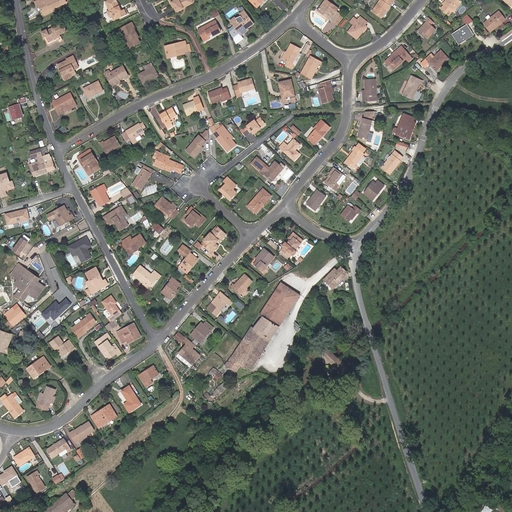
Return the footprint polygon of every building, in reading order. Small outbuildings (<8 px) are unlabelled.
[(41,2),(45,10),(52,7),(51,6),(54,5),(54,7),(63,3),(61,0),(36,0),(38,3),(41,2)] [(129,11),(126,5),(124,6),(120,0),(108,0),(112,6),(109,7),(112,14),(115,13),(117,17),(129,11)] [(324,0),(323,2),(336,11),(337,9),(325,0),(324,0)] [(390,0),(379,0),(372,10),(381,16),(392,1),(390,0)] [(452,8),(459,0),(446,0),(444,4),(440,8),(447,14),(452,8)] [(461,0),(459,0),(452,8),(454,10),(462,0),(461,0)] [(325,15),(324,16),(332,22),(339,13),(336,11),(323,2),(317,11),(320,14),(321,13),(325,15)] [(237,15),(232,18),(239,28),(233,32),(234,34),(240,30),(242,31),(249,26),(247,23),(249,22),(250,24),(255,20),(245,7),(240,10),(245,16),(240,20),(237,15)] [(498,9),(495,12),(483,22),(490,30),(502,20),(505,17),(498,9)] [(467,13),(461,18),(463,22),(465,20),(467,22),(472,18),(467,13)] [(338,14),(332,22),(336,25),(342,17),(338,14)] [(215,32),(223,27),(217,16),(200,25),(206,36),(212,33),(211,32),(214,30),(215,32)] [(363,29),(363,30),(367,26),(365,24),(367,21),(360,16),(348,31),(357,38),(362,32),(361,31),(363,29)] [(428,21),(419,30),(427,38),(436,29),(431,24),(434,21),(429,16),(426,19),(427,20),(428,21)] [(56,34),(58,33),(60,31),(67,28),(63,19),(48,27),(47,26),(41,29),(43,33),(44,35),(46,34),(48,39),(56,35),(56,34)] [(123,25),(125,30),(132,44),(142,39),(140,34),(141,33),(133,20),(123,25)] [(418,29),(419,30),(428,21),(427,20),(418,29)] [(465,37),(466,38),(474,33),(467,23),(453,32),(459,41),(465,37)] [(242,31),(240,30),(234,34),(237,40),(244,35),(242,31)] [(60,37),(58,33),(56,34),(56,35),(48,39),(46,34),(44,35),(45,36),(48,43),(60,37)] [(180,49),(180,50),(186,49),(185,47),(189,46),(187,41),(186,37),(167,42),(169,51),(180,49)] [(287,52),(283,59),(287,61),(285,64),(292,68),(293,64),(292,63),(296,55),(299,48),(290,43),(286,52),(287,52)] [(399,49),(403,53),(406,51),(402,45),(398,48),(399,49)] [(399,49),(392,56),(390,58),(386,61),(393,69),(397,66),(406,57),(409,60),(412,57),(406,51),(403,53),(399,49)] [(426,57),(435,67),(441,62),(442,63),(448,57),(441,49),(435,56),(432,52),(426,57)] [(58,61),(61,67),(63,66),(65,70),(63,71),(65,76),(77,71),(74,66),(73,62),(77,60),(73,52),(67,55),(67,57),(58,61)] [(313,61),(314,57),(311,55),(302,74),(310,78),(314,70),(315,67),(317,63),(313,61)] [(125,61),(112,68),(108,70),(113,79),(121,75),(130,71),(125,61)] [(139,70),(144,80),(160,72),(155,62),(139,70)] [(413,98),(420,82),(422,83),(424,79),(412,74),(403,93),(413,98)] [(89,93),(104,85),(99,75),(84,83),(89,93)] [(234,81),(237,92),(242,90),(242,88),(256,85),(254,77),(254,75),(247,77),(239,79),(240,80),(234,81)] [(284,95),(282,95),(284,100),(288,100),(287,95),(290,94),(292,99),(296,98),(295,93),(294,93),(293,86),(288,87),(287,85),(293,83),(292,78),(279,80),(281,87),(282,86),(284,95)] [(365,79),(366,96),(364,96),(364,101),(375,100),(374,95),(377,95),(376,78),(365,79)] [(332,84),(330,79),(321,82),(322,87),(319,88),(324,103),(334,100),(332,93),(329,85),(332,84)] [(221,96),(226,95),(227,94),(224,84),(209,90),(213,99),(221,96)] [(63,106),(77,99),(72,89),(54,97),(57,104),(61,102),(63,106)] [(188,111),(203,105),(199,93),(194,95),(195,97),(184,101),(188,111)] [(78,101),(77,99),(63,106),(61,102),(57,104),(60,109),(78,101)] [(15,120),(26,116),(22,103),(10,106),(15,120)] [(160,111),(164,119),(170,116),(177,112),(173,104),(160,111)] [(401,118),(399,117),(393,134),(407,139),(409,133),(407,132),(411,121),(412,117),(403,114),(401,118)] [(243,128),(248,135),(251,132),(253,135),(258,131),(257,130),(260,128),(265,124),(260,117),(255,121),(254,120),(243,128)] [(135,132),(140,130),(146,127),(145,125),(147,124),(145,119),(142,121),(142,120),(132,125),(135,132)] [(365,138),(369,124),(360,121),(356,135),(365,138)] [(311,144),(324,130),(316,122),(312,128),(313,129),(305,138),(311,144)] [(208,128),(212,133),(220,126),(219,123),(215,125),(211,127),(208,128)] [(295,124),(291,128),(299,135),(302,132),(295,124)] [(136,140),(140,138),(138,134),(137,135),(135,132),(132,125),(128,127),(129,128),(130,131),(132,135),(136,140)] [(226,152),(234,144),(230,140),(227,136),(228,135),(220,126),(212,133),(215,138),(214,139),(226,152)] [(245,137),(248,135),(243,128),(240,131),(245,137)] [(196,135),(203,141),(206,138),(205,129),(199,131),(196,135)] [(109,138),(108,137),(106,139),(105,137),(101,140),(107,150),(122,142),(117,132),(111,136),(112,137),(109,138)] [(200,147),(199,146),(203,141),(196,135),(183,150),(191,158),(194,154),(195,154),(196,153),(200,147)] [(292,139),(285,146),(281,143),(277,148),(291,160),(297,154),(293,150),(297,144),(292,139)] [(408,150),(410,144),(398,140),(397,146),(408,150)] [(350,150),(341,162),(350,169),(362,153),(352,145),(348,149),(350,150)] [(46,147),(39,149),(41,155),(47,172),(55,170),(50,157),(49,157),(48,155),(46,156),(45,152),(47,152),(46,147)] [(39,156),(37,150),(30,152),(32,158),(38,156),(39,156)] [(84,165),(87,170),(99,164),(92,150),(82,155),(84,158),(82,159),(85,165),(84,165)] [(391,166),(393,167),(398,160),(397,160),(400,156),(392,150),(378,167),(385,173),(391,166)] [(33,164),(36,176),(47,172),(41,155),(39,156),(38,156),(40,162),(33,164)] [(86,171),(87,170),(84,165),(85,165),(82,159),(84,158),(82,155),(78,156),(86,171)] [(160,155),(156,163),(163,167),(162,169),(170,173),(172,170),(176,172),(179,165),(168,159),(166,158),(160,155)] [(255,157),(249,163),(252,165),(257,159),(255,157)] [(280,168),(273,161),(267,168),(257,159),(252,165),(258,171),(257,172),(261,175),(262,174),(269,181),(280,168)] [(101,167),(99,164),(87,170),(86,171),(89,175),(101,167)] [(152,170),(142,165),(140,168),(150,174),(152,170)] [(329,173),(326,176),(322,182),(330,188),(333,190),(337,184),(334,182),(340,174),(331,167),(328,172),(329,173)] [(150,174),(140,168),(137,174),(130,185),(140,191),(145,182),(146,180),(150,174)] [(0,176),(0,193),(2,198),(6,196),(4,190),(7,189),(8,190),(14,188),(12,182),(10,183),(7,174),(0,176)] [(226,184),(225,184),(223,182),(216,190),(227,199),(229,201),(235,193),(232,191),(237,186),(227,177),(223,182),(226,184)] [(370,181),(361,192),(370,199),(381,185),(374,180),(372,183),(370,181)] [(103,185),(93,191),(97,197),(95,198),(99,205),(109,200),(104,192),(106,190),(103,185)] [(148,187),(149,193),(157,191),(155,185),(148,187)] [(122,198),(129,194),(125,189),(119,193),(122,198)] [(261,189),(247,204),(254,211),(259,205),(260,206),(266,199),(269,196),(261,189)] [(315,189),(304,204),(313,211),(324,196),(315,189)] [(126,205),(135,201),(129,194),(122,198),(126,205)] [(166,204),(167,203),(160,197),(153,205),(166,216),(172,209),(166,204)] [(63,204),(45,213),(48,218),(54,215),(59,224),(73,216),(70,211),(68,213),(63,204)] [(254,211),(247,204),(245,206),(253,213),(260,206),(259,205),(254,211)] [(346,204),(338,214),(347,221),(355,211),(357,212),(359,209),(353,205),(351,208),(346,204)] [(114,211),(114,209),(102,216),(108,224),(113,220),(114,221),(119,229),(127,224),(121,214),(125,212),(122,206),(114,211)] [(191,211),(192,209),(189,206),(183,213),(187,216),(183,221),(189,226),(192,223),(197,227),(204,219),(198,214),(197,216),(191,211)] [(29,208),(6,214),(9,225),(32,219),(29,208)] [(153,230),(158,235),(161,230),(156,226),(153,230)] [(169,230),(165,226),(160,232),(164,236),(169,230)] [(215,232),(212,230),(208,234),(207,233),(201,241),(206,245),(207,246),(204,248),(210,253),(216,246),(214,245),(212,243),(214,241),(216,242),(223,233),(217,229),(215,232)] [(129,250),(136,246),(144,241),(139,233),(131,238),(129,235),(121,240),(122,243),(123,243),(124,242),(125,242),(129,250)] [(83,236),(66,246),(70,255),(75,252),(79,261),(88,256),(85,251),(84,251),(82,248),(88,245),(83,236)] [(21,237),(15,244),(21,249),(26,242),(21,237)] [(280,250),(288,257),(291,254),(292,256),(295,253),(293,252),(302,242),(299,239),(297,240),(295,238),(294,237),(291,241),(289,240),(286,243),(285,243),(281,246),(283,248),(280,250)] [(267,244),(275,251),(278,247),(270,240),(267,244)] [(137,247),(136,246),(129,250),(125,242),(124,242),(123,243),(121,244),(127,254),(137,247)] [(21,249),(15,244),(11,249),(17,254),(21,249)] [(257,259),(255,260),(251,264),(260,271),(273,256),(263,248),(255,257),(257,259)] [(278,253),(286,260),(288,257),(280,250),(278,253)] [(177,266),(184,271),(190,263),(191,265),(196,258),(188,252),(177,266)] [(42,284),(34,279),(32,277),(31,279),(28,276),(29,274),(23,270),(24,268),(16,262),(9,273),(17,278),(15,280),(21,285),(20,287),(15,294),(21,299),(27,291),(34,296),(42,284)] [(136,275),(144,266),(140,263),(133,273),(136,275)] [(349,268),(344,264),(337,271),(335,269),(324,281),(333,289),(344,278),(347,272),(346,271),(349,268)] [(144,282),(148,285),(155,277),(156,278),(159,274),(152,269),(150,271),(144,266),(136,275),(144,282)] [(32,277),(34,279),(36,276),(24,268),(23,270),(29,274),(28,276),(31,279),(32,277)] [(93,293),(108,284),(106,280),(103,281),(101,278),(100,277),(98,274),(100,273),(97,268),(86,274),(90,281),(87,282),(88,284),(88,286),(89,288),(91,289),(93,293)] [(237,283),(236,282),(233,286),(231,285),(229,287),(238,296),(250,281),(243,274),(239,279),(240,279),(237,283)] [(169,298),(177,289),(174,287),(178,283),(171,277),(168,280),(169,280),(160,291),(169,298)] [(230,355),(242,362),(251,368),(301,296),(280,282),(230,355)] [(214,315),(219,310),(224,304),(226,306),(230,302),(218,292),(215,296),(217,297),(207,309),(214,315)] [(103,301),(113,314),(107,318),(110,321),(112,320),(122,312),(117,305),(116,305),(114,303),(115,302),(117,301),(111,294),(103,301)] [(205,308),(207,309),(217,297),(215,296),(205,308)] [(56,301),(41,314),(46,320),(50,316),(55,321),(73,305),(67,298),(59,305),(56,301)] [(7,316),(14,325),(28,315),(21,305),(7,316)] [(85,330),(86,331),(94,324),(93,324),(97,321),(91,312),(87,315),(88,316),(72,328),(78,335),(85,330)] [(110,321),(105,325),(108,329),(115,324),(112,320),(110,321)] [(198,329),(192,337),(199,342),(211,327),(204,322),(201,325),(199,323),(195,327),(198,329)] [(122,341),(126,339),(135,335),(136,337),(140,335),(134,323),(117,331),(122,341)] [(189,335),(192,337),(198,329),(195,327),(189,335)] [(12,332),(0,329),(0,335),(1,336),(0,339),(0,349),(9,351),(12,332)] [(63,356),(71,350),(72,351),(76,348),(69,339),(64,343),(58,336),(50,342),(56,349),(57,348),(58,350),(58,351),(59,352),(59,351),(63,356)] [(191,349),(194,345),(184,337),(181,341),(184,344),(177,353),(190,364),(198,356),(191,349)] [(104,350),(109,358),(116,352),(118,354),(122,352),(116,344),(113,346),(108,339),(99,345),(104,350)] [(324,362),(329,366),(331,364),(342,373),(348,368),(338,359),(330,352),(331,352),(326,348),(319,357),(324,362)] [(230,355),(225,365),(234,372),(238,367),(235,365),(239,360),(230,355)] [(38,367),(36,363),(28,369),(35,378),(38,376),(37,374),(46,368),(43,363),(38,367)] [(146,371),(145,369),(137,374),(145,385),(151,381),(149,378),(158,372),(154,366),(146,371)] [(37,374),(38,376),(47,369),(46,368),(37,374)] [(138,392),(132,382),(120,389),(126,399),(123,402),(128,410),(140,402),(135,395),(138,392)] [(223,382),(215,390),(220,394),(228,387),(223,382)] [(53,395),(56,388),(47,384),(44,392),(42,399),(38,398),(38,401),(37,403),(38,403),(37,406),(44,408),(45,404),(48,405),(49,401),(51,401),(53,395)] [(3,402),(16,417),(25,410),(20,404),(15,398),(18,396),(15,392),(8,398),(6,395),(1,399),(3,402)] [(99,426),(107,420),(106,419),(112,415),(113,417),(117,414),(109,401),(91,414),(99,426)] [(94,428),(88,419),(80,424),(81,425),(75,430),(73,428),(69,431),(75,440),(78,438),(81,442),(89,436),(87,433),(94,428)] [(51,456),(58,452),(65,447),(67,451),(71,448),(64,437),(46,449),(51,456)] [(24,450),(24,449),(14,454),(19,464),(35,454),(30,446),(24,450)] [(81,446),(76,449),(81,457),(86,454),(81,446)] [(5,471),(0,474),(0,479),(3,484),(17,474),(12,465),(4,470),(5,471)] [(28,475),(37,490),(46,485),(38,473),(40,472),(38,469),(28,475)] [(54,477),(57,483),(66,479),(63,473),(54,477)] [(73,501),(67,493),(48,508),(51,511),(65,511),(75,504),(73,501)]
